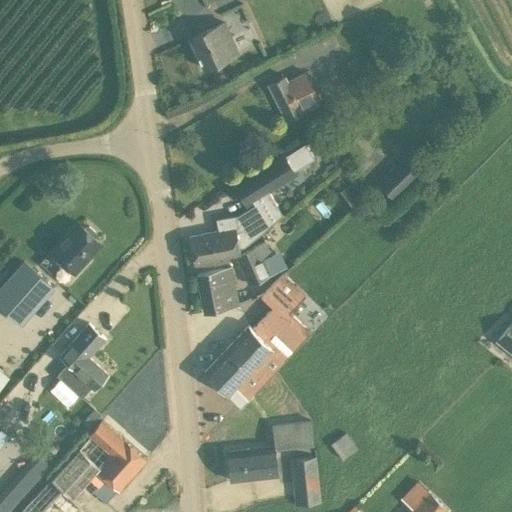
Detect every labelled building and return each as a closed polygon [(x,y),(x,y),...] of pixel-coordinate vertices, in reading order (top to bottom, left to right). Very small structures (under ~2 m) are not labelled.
[(238,52),(223,21),(188,36),(203,68),(229,56),(238,52)] [(285,119),(302,111),(302,110),(320,101),(305,71),(286,80),(284,75),(268,83),(285,119)] [(341,115),(333,101),(315,111),(322,125),(341,115)] [(284,152),(233,184),(245,204),(296,172),(284,152)] [(403,156),(377,182),(396,200),(422,175),(403,156)] [(342,188),(356,208),(369,198),(354,179),(342,188)] [(226,254),(232,252),(239,251),(238,249),(264,228),(251,208),(232,215),(218,219),(219,228),(188,235),(195,266),(227,259),(226,254)] [(89,226),(84,227),(74,218),(48,246),(75,270),(82,263),(100,242),(96,238),(97,233),(89,226)] [(239,251),(232,252),(242,271),(247,284),(269,273),(262,258),(270,254),(265,239),(239,251)] [(23,259),(0,285),(0,303),(21,322),(53,286),(23,259)] [(231,266),(196,273),(203,310),(238,303),(231,266)] [(268,309),(266,307),(249,325),(248,323),(203,371),(240,405),(284,357),(280,354),(297,338),(288,331),(290,330),(289,329),(298,321),(286,309),(287,308),(282,303),(297,287),(282,272),(259,295),(270,306),(268,309)] [(511,320),(497,340),(511,351),(511,320)] [(62,425),(70,417),(84,430),(99,415),(80,397),(91,384),(94,387),(107,373),(88,355),(104,337),(88,322),(58,354),(66,361),(54,374),(61,381),(39,404),(62,425)] [(90,494),(105,477),(118,489),(145,458),(101,418),(88,433),(89,434),(78,446),(77,445),(47,479),(22,506),(16,511),(72,511),(80,504),(73,497),(82,487),(90,494)] [(0,444),(9,435),(0,426),(0,444)] [(346,430),(330,442),(342,459),(358,447),(346,430)] [(277,474),(273,444),(227,449),(230,479),(277,474)] [(320,501),(315,455),(289,458),(293,504),(320,501)] [(10,495),(22,506),(47,479),(35,468),(10,495)] [(449,511),(450,511),(426,489),(404,511),(449,511)]
